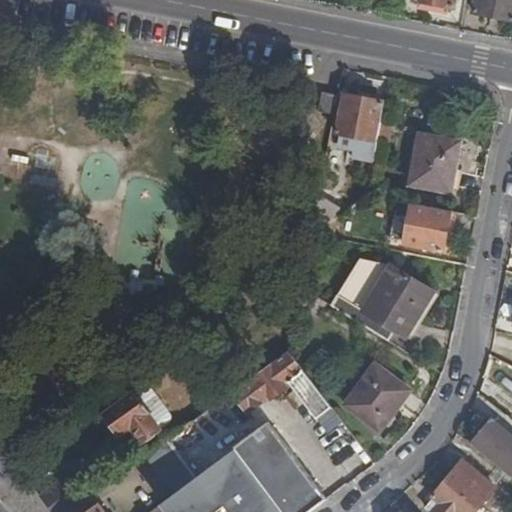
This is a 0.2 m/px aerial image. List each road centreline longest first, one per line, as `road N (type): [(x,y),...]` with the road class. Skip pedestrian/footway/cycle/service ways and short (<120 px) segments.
road 1 (residential): [(353,511),(418,460),(455,409),(468,377),(473,315),(511,135)]
road 2 (secondary): [(511,72),(149,0)]
